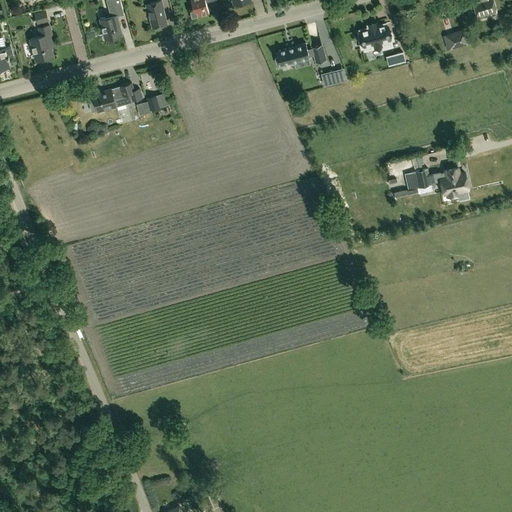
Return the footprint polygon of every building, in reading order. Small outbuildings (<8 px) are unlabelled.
[(124,14),(119,0),(105,0),(110,15),(100,18),(104,32),(102,32),(104,39),(121,34),(116,16),(124,14)] [(152,26),(165,22),(161,7),(162,6),(160,0),(155,0),(145,3),(152,26)] [(191,0),(194,9),(189,10),(192,17),(209,13),(206,1),(210,0),(191,0)] [(472,0),(477,17),(497,11),(493,0),(472,0)] [(37,22),(48,19),(45,10),(35,13),(37,22)] [(361,48),(363,48),(364,50),(382,46),(382,49),(394,46),(392,40),(395,40),(392,30),(389,31),(387,22),(377,25),(376,22),(367,24),(368,27),(359,30),(360,34),(358,35),(361,48)] [(36,59),(53,54),(49,40),(53,39),(49,24),(38,27),(40,35),(30,38),(36,59)] [(318,24),(310,26),(313,40),(322,37),(318,24)] [(468,41),(465,32),(464,30),(456,32),(459,44),(468,41)] [(450,47),(459,44),(456,32),(447,35),(450,47)] [(295,45),(276,50),(278,57),(275,57),(276,63),(279,63),(280,65),(309,57),(309,56),(313,54),(315,62),(326,59),(322,43),(311,46),(312,47),(307,48),(305,41),(295,44),(295,45)] [(0,48),(0,68),(7,67),(4,59),(7,58),(6,58),(10,57),(8,46),(0,48)] [(403,51),(394,53),(396,62),(405,60),(403,51)] [(334,82),(331,70),(321,73),(324,85),(334,82)] [(94,95),(88,97),(92,111),(98,109),(99,111),(116,106),(133,101),(133,99),(143,96),(140,86),(134,88),(131,81),(111,87),(110,87),(93,92),(94,95)] [(150,108),(159,106),(156,94),(146,97),(147,100),(150,109),(150,108)] [(428,167),(405,172),(408,188),(408,189),(417,187),(418,187),(431,184),(431,182),(441,180),(443,190),(444,193),(447,193),(447,195),(456,193),(456,191),(468,188),(468,187),(470,186),(468,178),(466,179),(465,171),(459,173),(459,172),(457,172),(456,168),(445,170),(445,171),(440,172),(440,171),(429,173),(428,167)] [(395,197),(418,192),(417,187),(408,189),(408,188),(394,191),(395,197)]
